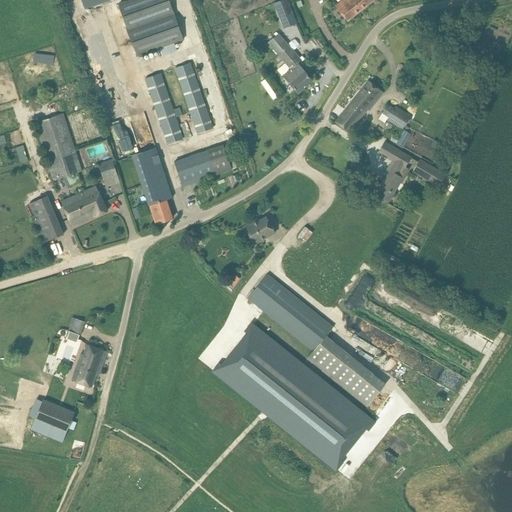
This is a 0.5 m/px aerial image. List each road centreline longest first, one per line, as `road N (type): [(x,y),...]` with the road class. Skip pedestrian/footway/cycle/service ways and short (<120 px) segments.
road 1 (unclassified): [(102,405),(141,242),(271,176),(318,122),(382,23),(404,11),(470,0)]
road 2 (track): [(141,242),(0,285)]
